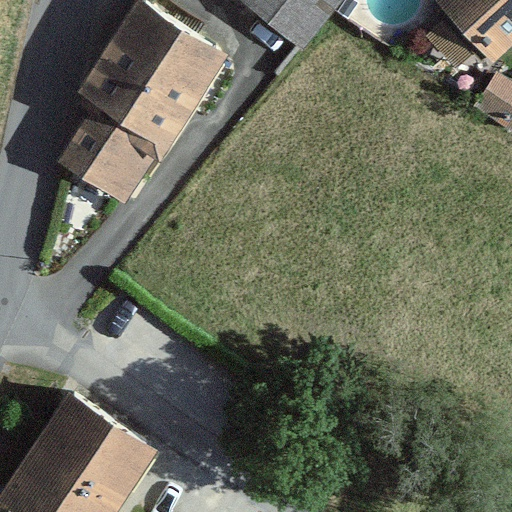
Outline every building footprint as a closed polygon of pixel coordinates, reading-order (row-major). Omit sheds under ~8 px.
[(125,195),(220,46),(147,0),(133,0),(80,83),(100,96),(62,155),(125,195)] [(249,0),(303,43),(338,0),(249,0)] [(511,0),(433,0),(493,60),(511,40),(511,0)] [(474,105),(511,129),(511,71),(501,64),(474,105)] [(107,511),(152,446),(67,389),(0,488),(0,511),(107,511)]
